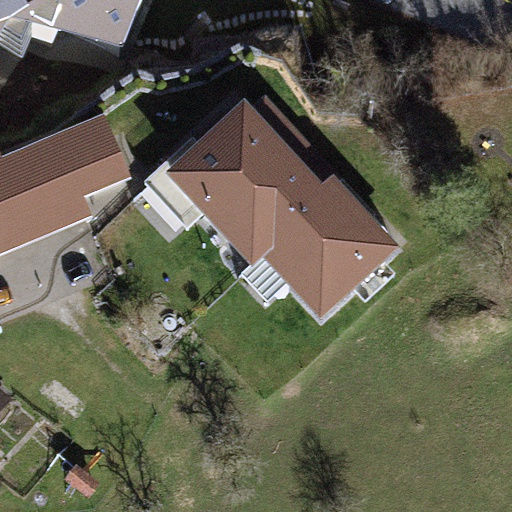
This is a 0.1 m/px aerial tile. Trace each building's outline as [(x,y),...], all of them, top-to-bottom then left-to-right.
[(0,0),(0,59),(13,40),(123,59),(148,0),(0,0)] [(253,267),(263,258),(299,224),(278,202),(301,181),(270,149),(243,120),(175,185),(253,267)] [(0,254),(30,241),(29,238),(82,214),(76,199),(122,179),(101,129),(0,171),(0,170),(0,254)] [(311,171),(301,181),(278,202),(299,224),(263,258),(322,321),(391,256),(348,210),(311,171)] [(0,419),(13,404),(0,392),(0,419)]
